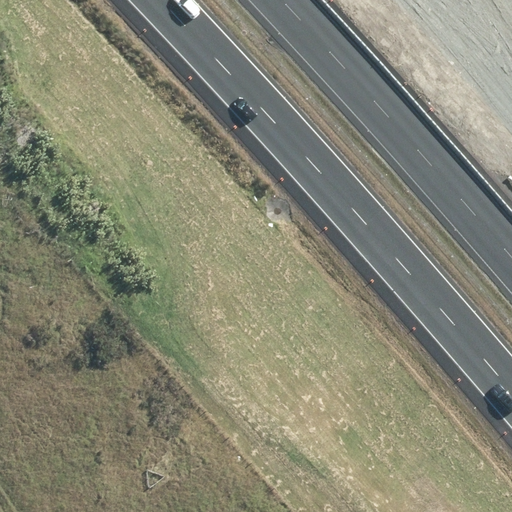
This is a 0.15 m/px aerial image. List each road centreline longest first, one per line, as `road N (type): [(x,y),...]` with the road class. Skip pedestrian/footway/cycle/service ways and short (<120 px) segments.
road 1 (motorway): [(469,511),(201,262),(0,97)]
road 2 (motorway): [(511,391),(156,0)]
road 3 (motorway): [(268,0),(511,257)]
